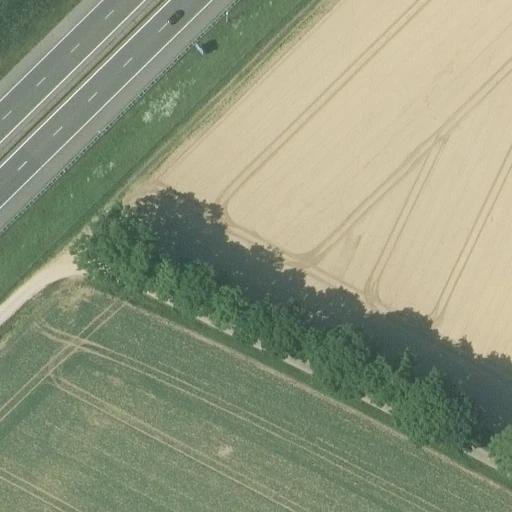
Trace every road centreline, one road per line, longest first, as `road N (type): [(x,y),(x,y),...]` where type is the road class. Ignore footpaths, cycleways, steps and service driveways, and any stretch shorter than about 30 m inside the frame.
road 1 (unclassified): [(511,464),(78,241)]
road 2 (track): [(0,317),(317,0)]
road 3 (motorway): [(0,198),(198,0)]
road 4 (motorway): [(125,0),(0,124)]
